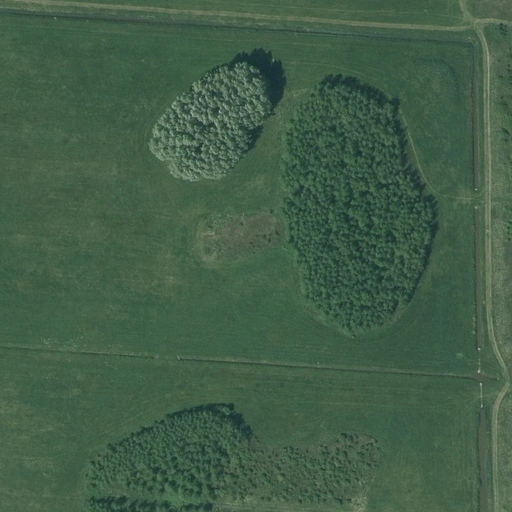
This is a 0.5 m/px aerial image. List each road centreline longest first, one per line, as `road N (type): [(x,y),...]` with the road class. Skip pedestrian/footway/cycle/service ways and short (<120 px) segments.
road 1 (track): [(495,511),(492,403),(500,374),(487,348),(486,40),(467,0)]
road 2 (track): [(511,27),(30,0)]
road 3 (track): [(0,491),(316,511)]
